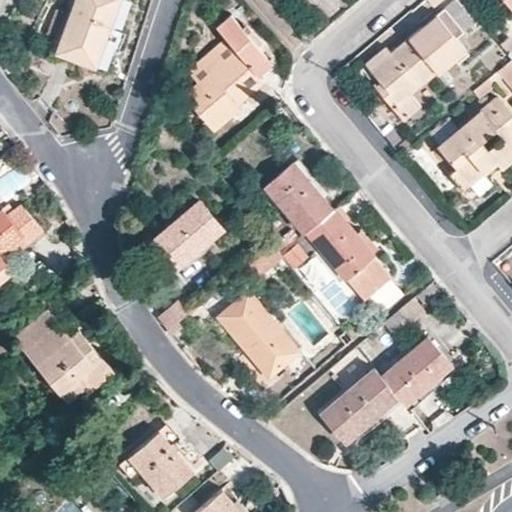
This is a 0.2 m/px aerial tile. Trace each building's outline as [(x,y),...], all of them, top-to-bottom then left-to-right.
[(119,0),(74,0),(55,51),(95,65),(119,0)] [(474,20),(458,0),(452,0),(436,14),(455,37),(474,20)] [(65,11),(57,8),(47,34),(56,37),(65,11)] [(272,63),(231,14),(216,26),(226,37),(235,48),(197,82),(183,93),(208,123),(235,100),(238,103),(263,81),(258,75),(272,63)] [(455,37),(436,14),(408,37),(436,70),(438,73),(465,49),(455,37)] [(511,50),(511,36),(510,34),(500,43),(508,54),(511,50)] [(235,48),(226,37),(186,71),(197,82),(235,48)] [(436,70),(408,37),(390,51),(385,46),(366,62),(381,80),(389,90),(383,94),(403,119),(420,105),(409,93),(436,70)] [(511,58),(498,69),(511,86),(511,58)] [(389,90),(381,80),(376,85),(383,94),(389,90)] [(511,146),(511,113),(497,96),(438,146),(456,167),(449,173),(461,189),(469,183),(483,171),(496,160),(502,168),(511,158),(511,146),(511,147),(511,146)] [(238,103),(235,100),(208,123),(214,130),(241,107),(238,103)] [(296,141),(286,129),(289,126),(285,122),(273,133),(286,149),(296,141)] [(402,138),(393,128),(385,134),(394,145),(402,138)] [(259,158),(252,148),(244,155),(252,164),(259,158)] [(333,207),(293,160),(263,185),(267,189),(280,205),(303,232),(333,207)] [(493,184),(483,171),(469,183),(479,196),(493,184)] [(280,205),(267,189),(263,191),(277,207),(280,205)] [(223,228),(199,199),(152,238),(177,267),(223,228)] [(7,261),(1,254),(24,234),(30,242),(43,231),(20,202),(6,214),(1,207),(0,208),(0,281),(14,270),(7,261)] [(355,232),(333,207),(303,232),(295,238),(309,254),(314,251),(317,248),(342,277),(344,279),(346,277),(364,300),(393,277),(362,241),(355,232)] [(300,233),(293,226),(277,240),(283,248),(300,233)] [(368,236),(361,227),(355,232),(362,241),(368,236)] [(7,261),(30,242),(24,234),(1,254),(7,261)] [(342,277),(317,248),(314,251),(340,280),(342,277)] [(301,256),(294,249),(284,257),(291,264),(301,256)] [(300,350),(249,289),(216,316),(267,378),(300,350)] [(166,328),(188,316),(178,297),(156,310),(166,328)] [(424,311),(413,297),(398,310),(409,324),(424,311)] [(70,336),(48,309),(14,337),(68,402),(86,387),(110,366),(79,328),(70,336)] [(367,326),(361,320),(347,331),(353,338),(367,326)] [(347,331),(346,329),(338,335),(345,344),(353,338),(347,331)] [(453,363),(428,334),(381,375),(399,395),(403,400),(405,403),(435,378),(453,363)] [(0,355),(9,347),(0,337),(0,355)] [(381,375),(374,367),(320,412),(344,441),(369,421),(399,395),(381,375)] [(103,424),(87,407),(72,421),(88,438),(103,424)] [(179,435),(167,422),(160,429),(171,442),(179,435)] [(171,442),(160,429),(128,456),(141,472),(162,497),(194,469),(171,442)] [(141,472),(128,456),(119,463),(133,480),(141,472)] [(457,496),(451,486),(435,495),(442,505),(457,496)] [(244,511),(233,500),(222,487),(193,511),(244,511)] [(245,511),(248,510),(237,496),(233,500),(244,511),(245,511)]
